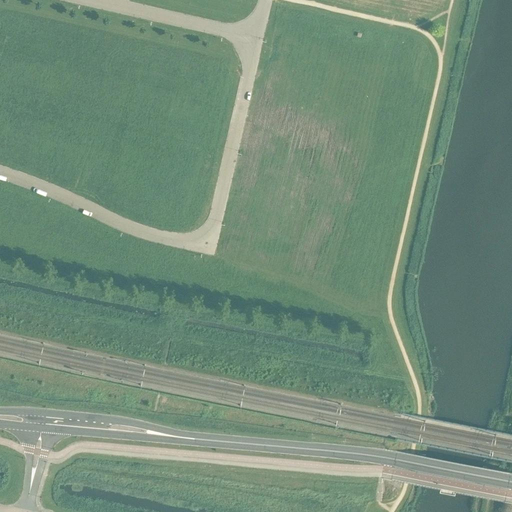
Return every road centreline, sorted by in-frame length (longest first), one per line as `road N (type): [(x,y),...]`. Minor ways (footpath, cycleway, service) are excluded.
road 1 (unclassified): [(0,170),(176,242),(211,236),(257,40)]
road 2 (tertiary): [(164,436),(351,454),(508,482)]
road 3 (unclassified): [(89,0),(257,40)]
road 4 (tertiary): [(164,436),(45,413)]
